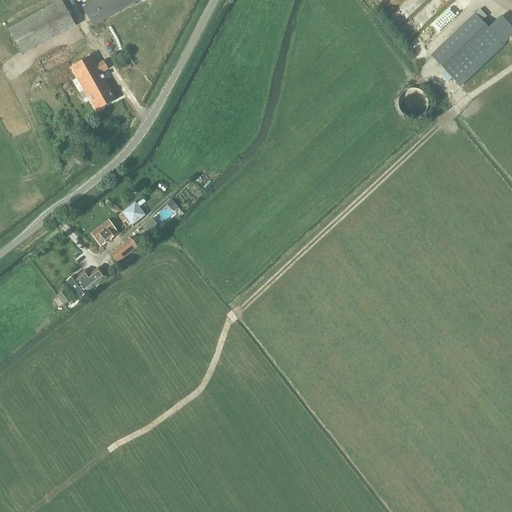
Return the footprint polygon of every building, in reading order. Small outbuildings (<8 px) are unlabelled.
[(93,27),(142,0),(95,0),(82,8),(93,27)] [(75,26),(62,1),(10,30),(24,55),(75,26)] [(475,14),(430,56),(445,71),(440,76),(447,83),(452,79),(460,87),(503,46),(511,37),(511,27),(501,16),(488,29),(482,22),(487,17),(480,10),(475,14)] [(83,91),(88,99),(96,111),(117,100),(102,74),(109,70),(104,61),(98,64),(93,55),(70,68),(83,91)] [(429,103),(429,101),(428,98),(426,95),(424,93),(422,90),(419,89),(416,88),(413,88),(411,88),(407,89),(404,91),(402,93),(401,95),(399,97),(398,101),(398,104),(398,106),(400,110),(401,112),(404,115),(406,117),(409,118),(412,119),(415,119),(418,118),(420,117),(423,115),(425,113),(426,112),(428,109),(429,106),(429,103)] [(133,226),(146,216),(135,203),(122,212),(133,226)] [(148,235),(158,228),(151,219),(141,227),(148,235)] [(102,249),(119,235),(108,220),(90,234),(102,249)] [(117,264),(139,247),(131,238),(110,254),(117,264)] [(75,275),(67,282),(80,299),(107,277),(99,268),(90,275),(86,270),(77,277),(75,275)] [(65,290),(57,296),(64,305),(71,299),(65,290)]
